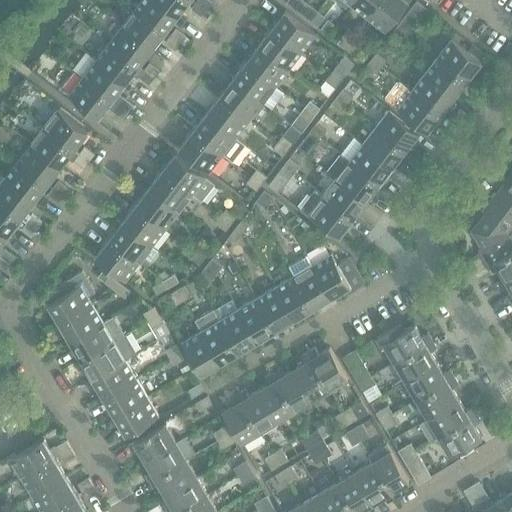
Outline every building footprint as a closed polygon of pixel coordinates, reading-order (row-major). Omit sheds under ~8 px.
[(165,32),(178,15),(159,0),(141,0),(138,5),(133,1),(130,5),(135,9),(165,32)] [(159,0),(178,15),(189,0),(159,0)] [(197,0),(197,2),(207,9),(212,3),(208,0),(197,0)] [(310,22),(317,12),(302,0),(288,0),(286,3),(310,22)] [(367,18),(381,0),(353,0),(350,4),(367,18)] [(385,31),(408,1),(406,0),(381,0),(367,18),(385,31)] [(201,16),(207,9),(197,2),(191,8),(201,16)] [(397,25),(407,33),(426,9),(416,2),(397,25)] [(152,49),(165,32),(135,9),(122,26),(152,49)] [(272,28),(302,51),(315,34),(285,11),(272,28)] [(317,12),(310,22),(317,27),(324,17),(317,12)] [(328,19),(321,28),(328,33),(334,24),(328,19)] [(402,40),(407,33),(397,25),(392,32),(402,40)] [(139,66),(152,49),(122,26),(109,43),(139,66)] [(289,68),(302,51),(272,28),(259,45),(289,68)] [(170,36),(180,43),(185,37),(175,29),(170,36)] [(344,48),(352,38),(345,33),(337,43),(344,48)] [(175,50),(180,43),(170,36),(165,43),(175,50)] [(344,48),(351,53),(358,43),(352,38),(344,48)] [(478,60),(467,51),(451,39),(438,56),(468,80),(481,62),(478,60)] [(126,83),(139,66),(109,43),(96,60),(126,83)] [(472,44),(467,51),(478,60),(483,53),(472,44)] [(276,86),(289,68),(259,45),(246,62),(276,86)] [(126,83),(96,60),(86,52),(73,68),(83,77),(113,100),(118,104),(123,97),(118,94),(126,83)] [(371,59),(381,67),(386,61),(376,53),(371,59)] [(341,81),(346,75),(355,63),(344,56),(331,73),(341,81)] [(455,97),(468,80),(438,56),(424,74),(455,97)] [(376,74),(381,67),(371,59),(366,66),(376,74)] [(263,103),(276,86),(246,62),(232,79),(263,103)] [(144,70),(154,78),(159,71),(149,64),(144,70)] [(149,85),(154,78),(144,70),(139,77),(149,85)] [(329,96),(341,81),(331,73),(319,89),(329,96)] [(441,114),(455,97),(424,74),(411,90),(441,114)] [(118,104),(113,100),(83,77),(69,94),(100,117),(108,107),(113,111),(118,104)] [(249,120),(263,103),(232,79),(219,97),(249,120)] [(337,97),(347,104),(352,98),(342,90),(337,97)] [(428,131),(441,114),(411,90),(398,108),(428,131)] [(123,97),(118,104),(127,112),(133,105),(123,97)] [(236,137),(249,120),(219,97),(206,114),(236,137)] [(342,111),(347,104),(337,97),(332,103),(342,111)] [(305,108),(315,115),(320,109),(310,101),(305,108)] [(122,118),(127,112),(118,104),(113,111),(122,118)] [(309,122),(315,115),(305,108),(299,115),(309,122)] [(58,109),(44,126),(74,150),(88,132),(58,109)] [(376,127),(406,150),(419,133),(389,109),(376,127)] [(223,154),(236,137),(206,114),(193,131),(223,154)] [(310,131),(321,139),(326,132),(316,124),(310,131)] [(44,126),(31,144),(43,153),(61,167),(69,156),(74,160),(79,153),(74,150),(44,126)] [(393,167),(406,150),(376,127),(363,144),(393,167)] [(210,171),(223,154),(193,131),(179,148),(210,171)] [(315,145),(321,139),(310,131),(305,138),(315,145)] [(278,142),(288,150),(293,143),(283,135),(278,142)] [(283,157),(288,150),(278,142),(273,149),(283,157)] [(24,153),(18,161),(48,184),(61,167),(43,153),(31,144),(24,153)] [(380,184),(393,167),(363,144),(350,161),(380,184)] [(80,153),(79,153),(89,161),(95,154),(93,153),(85,146),(80,153)] [(79,153),(74,160),(84,168),(89,161),(79,153)] [(215,183),(206,176),(176,153),(162,171),(192,194),(194,193),(202,199),(215,183)] [(380,184),(350,161),(341,155),(328,172),(336,178),(367,201),(380,184)] [(284,165),(294,173),(299,166),(289,158),(284,165)] [(18,161),(5,178),(35,201),(48,184),(18,161)] [(278,193),(294,173),(284,165),(268,185),(278,193)] [(252,176),(262,184),(267,178),(257,170),(252,176)] [(179,211),(192,194),(162,171),(149,188),(179,211)] [(511,173),(503,185),(511,192),(511,173)] [(256,191),(262,184),(252,176),(246,183),(256,191)] [(5,178),(0,183),(0,201),(22,218),(35,201),(5,178)] [(353,218),(367,201),(336,178),(323,195),(353,218)] [(53,187),(63,195),(68,188),(58,181),(53,187)] [(504,236),(511,225),(511,192),(503,185),(483,212),(485,214),(471,232),(484,252),(509,238),(506,239),(504,236)] [(58,202),(63,195),(53,187),(48,194),(58,202)] [(166,228),(179,211),(149,188),(136,205),(166,228)] [(323,195),(315,188),(299,209),(308,215),(310,213),(340,236),(353,218),(323,195)] [(264,191),(256,201),(263,206),(271,197),(264,191)] [(0,201),(0,228),(9,235),(17,225),(21,228),(22,227),(25,223),(27,221),(22,218),(0,201)] [(153,245),(166,228),(136,205),(122,222),(153,245)] [(221,216),(231,224),(236,217),(226,210),(221,216)] [(32,215),(27,221),(37,229),(42,222),(32,215)] [(226,231),(231,224),(221,216),(216,223),(226,231)] [(236,227),(243,232),(251,223),(244,217),(236,227)] [(22,227),(21,228),(31,236),(37,229),(27,221),(25,223),(22,227)] [(140,262),(153,245),(122,222),(109,239),(140,262)] [(235,242),(243,232),(236,227),(229,237),(235,242)] [(0,228),(0,254),(5,249),(1,245),(9,235),(0,228)] [(505,280),(511,275),(511,242),(509,238),(484,252),(481,254),(492,272),(498,269),(505,280)] [(126,280),(140,262),(109,239),(96,256),(126,280)] [(194,250),(204,258),(209,251),(199,243),(194,250)] [(5,249),(0,254),(0,255),(10,264),(16,257),(5,249)] [(199,264),(204,258),(194,250),(189,256),(199,264)] [(312,264),(332,297),(350,286),(352,290),(363,283),(348,257),(337,263),(331,253),(312,264)] [(313,308),(332,297),(312,264),(306,254),(288,265),(294,275),(313,308)] [(0,255),(0,265),(5,270),(10,264),(0,255)] [(207,265),(217,273),(222,266),(212,258),(207,265)] [(212,279),(217,273),(207,265),(202,271),(212,279)] [(92,303),(88,296),(96,291),(83,270),(59,283),(65,294),(48,304),(60,323),(92,303)] [(164,281),(168,288),(179,282),(174,274),(164,281)] [(115,290),(120,283),(110,275),(105,282),(115,290)] [(295,319),(313,308),(294,275),(275,286),(295,319)] [(157,295),(168,288),(164,281),(153,287),(157,295)] [(125,297),(130,291),(120,283),(115,290),(125,297)] [(177,290),(184,301),(191,297),(185,286),(177,290)] [(276,330),(295,319),(275,286),(257,297),(276,330)] [(177,305),(184,301),(177,290),(170,294),(177,305)] [(258,341),(276,330),(257,297),(238,308),(258,341)] [(214,310),(219,319),(239,352),(258,341),(238,308),(233,299),(214,310)] [(71,341),(103,322),(92,303),(60,323),(71,341)] [(148,320),(159,314),(155,307),(144,313),(148,320)] [(239,352),(219,319),(214,310),(213,309),(195,320),(201,330),(221,363),(239,352)] [(170,332),(159,314),(148,320),(159,339),(160,338),(167,334),(170,332)] [(82,360),(126,334),(115,315),(103,322),(71,341),(82,360)] [(413,324),(406,329),(402,322),(377,337),(381,345),(384,343),(395,362),(431,340),(426,332),(420,336),(413,324)] [(202,375),(221,363),(201,330),(182,342),(202,375)] [(126,334),(82,360),(93,378),(126,359),(136,352),(126,334)] [(167,334),(160,338),(163,342),(170,339),(167,334)] [(406,380),(436,362),(429,350),(435,347),(431,340),(395,362),(406,380)] [(170,358),(181,351),(177,344),(166,351),(170,358)] [(308,352),(330,389),(348,378),(330,348),(319,354),(315,348),(308,352)] [(359,383),(371,376),(355,350),(343,358),(359,383)] [(181,351),(170,358),(174,365),(185,359),(181,351)] [(312,400),(330,389),(308,352),(301,356),(305,362),(294,369),(312,400)] [(104,397),(137,377),(126,359),(93,378),(104,397)] [(417,399),(453,377),(449,370),(443,373),(436,362),(406,380),(417,399)] [(181,369),(184,373),(191,369),(188,365),(181,369)] [(312,400),(294,369),(284,375),(280,369),(273,373),(295,410),(312,400)] [(277,420),(295,410),(273,373),(266,377),(270,383),(259,390),(277,420)] [(371,376),(359,383),(363,391),(376,384),(371,376)] [(115,415),(148,396),(137,377),(104,397),(115,415)] [(428,417),(458,399),(452,388),(457,384),(453,377),(417,399),(428,417)] [(193,397),(205,391),(200,383),(189,390),(193,397)] [(260,431),(277,420),(259,390),(249,396),(245,390),(238,394),(260,431)] [(242,442),(260,431),(238,394),(231,398),(234,404),(223,411),(242,442)] [(148,396),(115,415),(126,435),(159,415),(148,396)] [(208,396),(196,403),(200,411),(212,404),(208,396)] [(439,436),(475,414),(471,407),(465,411),(458,399),(428,417),(421,422),(431,439),(439,435),(439,436)] [(350,424),(358,419),(370,412),(363,400),(343,412),(350,424)] [(381,421),(393,413),(389,406),(376,413),(381,421)] [(342,428),(350,424),(343,412),(335,416),(342,428)] [(393,413),(381,421),(385,429),(398,421),(393,413)] [(475,414),(439,436),(451,455),(481,437),(474,425),(480,421),(475,414)] [(145,460),(176,442),(165,423),(128,445),(133,453),(139,450),(145,460)] [(353,429),(360,441),(368,436),(361,424),(353,429)] [(218,441),(230,434),(225,426),(213,433),(218,441)] [(352,445),(360,441),(353,429),(346,433),(352,445)] [(317,447),(325,442),(318,430),(310,435),(317,447)] [(230,434),(218,441),(223,449),(235,442),(230,434)] [(309,452),(317,447),(310,435),(302,440),(309,452)] [(187,459),(186,458),(196,452),(186,436),(176,442),(145,460),(152,470),(145,474),(150,481),(187,459)] [(55,458),(61,455),(56,447),(51,450),(44,439),(11,458),(22,477),(55,458)] [(67,441),(56,447),(61,455),(71,448),(67,441)] [(317,447),(324,459),(332,454),(325,442),(317,447)] [(409,481),(391,450),(392,450),(387,442),(369,453),(374,461),(373,461),(395,498),(402,494),(398,487),(409,481)] [(403,458),(416,451),(411,443),(399,451),(403,458)] [(316,463),(324,459),(317,447),(309,452),(316,463)] [(71,448),(61,455),(65,462),(76,455),(71,448)] [(273,454),(280,465),(288,460),(281,449),(273,454)] [(431,477),(431,476),(416,451),(403,458),(419,484),(431,477)] [(272,470),(280,465),(273,454),(265,458),(272,470)] [(33,496),(66,476),(55,458),(22,477),(33,496)] [(166,495),(197,476),(187,459),(150,481),(154,488),(160,485),(166,495)] [(239,476),(251,469),(246,461),(234,468),(239,476)] [(388,503),(395,498),(373,461),(355,472),(374,502),(384,496),(388,503)] [(283,471),(290,482),(299,478),(291,466),(283,471)] [(251,469),(239,476),(244,484),(255,477),(251,469)] [(283,487),(290,482),(283,471),(276,475),(283,487)] [(365,511),(364,508),(374,502),(355,472),(338,482),(355,511),(365,511)] [(43,511),(48,511),(77,495),(66,476),(33,496),(43,511)] [(168,511),(177,511),(208,494),(197,476),(166,495),(172,505),(167,509),(168,511)] [(83,492),(93,486),(89,478),(78,484),(83,492)] [(355,511),(338,482),(321,493),(332,511),(355,511)] [(93,486),(83,492),(87,499),(98,492),(93,486)] [(332,511),(321,493),(303,503),(308,511),(332,511)] [(217,511),(218,511),(208,494),(177,511),(217,511)] [(87,511),(77,495),(48,511),(87,511)] [(260,511),(272,504),(267,496),(255,503),(260,511)] [(489,498),(482,502),(487,511),(511,511),(504,497),(492,504),(489,498)] [(487,511),(482,502),(475,507),(477,511),(487,511)] [(308,511),(303,503),(288,511),(308,511)]
